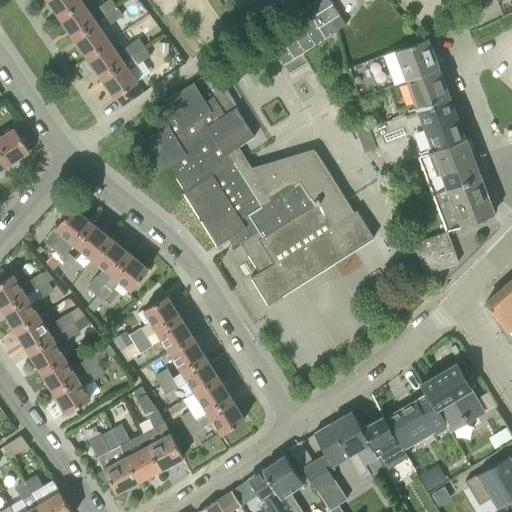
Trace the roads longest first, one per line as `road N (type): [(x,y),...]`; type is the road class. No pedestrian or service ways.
road 1 (residential): [(296,425),(182,248),(67,152)]
road 2 (residential): [(296,425),(458,301)]
road 3 (residential): [(511,194),(448,33)]
road 4 (residential): [(89,511),(0,374)]
road 5 (residential): [(161,511),(296,425)]
